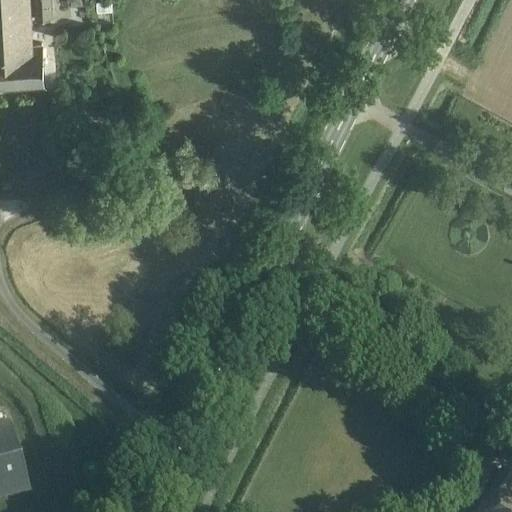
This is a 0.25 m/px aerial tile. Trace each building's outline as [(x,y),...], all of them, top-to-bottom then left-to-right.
[(0,0),(0,85),(44,82),(42,58),(37,58),(32,0),(0,0)] [(35,0),(37,20),(52,19),(51,0),(35,0)] [(97,11),(112,10),(112,0),(96,2),(97,11)] [(12,424),(0,427),(0,501),(31,493),(12,424)] [(511,511),(511,482),(502,477),(481,511),(511,511)]
